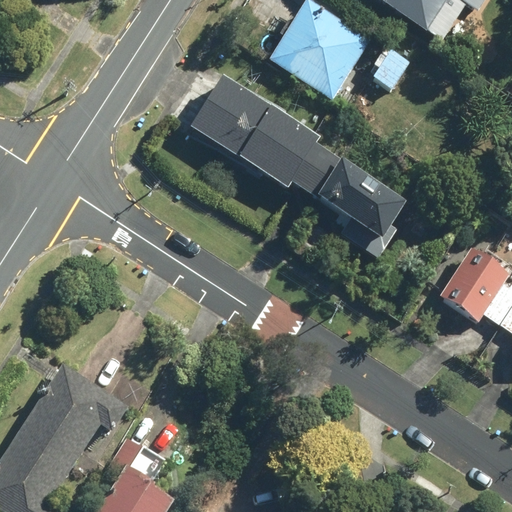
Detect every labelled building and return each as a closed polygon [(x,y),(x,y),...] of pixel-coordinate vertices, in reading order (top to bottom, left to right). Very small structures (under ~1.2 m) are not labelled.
[(333,26),(340,14),(317,0),(305,0),(266,66),(330,105),(366,47),(333,26)] [(362,0),(438,47),(462,8),(474,16),(483,0),(362,0)] [(388,52),(381,63),(376,60),(370,71),(375,74),(369,84),(390,97),(409,65),(388,52)] [(280,197),(285,191),(375,250),(400,211),(310,152),(312,149),(217,86),(185,135),(280,197)] [(511,294),(501,287),(507,278),(468,254),(437,304),(476,328),(482,319),(511,337),(511,348),(508,355),(511,357),(511,294)] [(0,511),(44,511),(92,433),(106,442),(124,413),(57,372),(0,465),(0,511)] [(147,489),(163,464),(126,441),(105,476),(115,482),(97,511),(166,511),(172,504),(147,489)]
